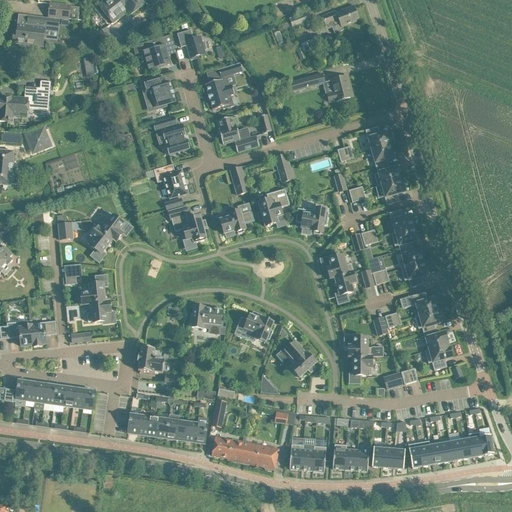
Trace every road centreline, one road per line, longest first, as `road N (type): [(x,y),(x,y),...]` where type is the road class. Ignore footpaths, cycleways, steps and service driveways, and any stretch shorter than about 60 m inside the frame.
road 1 (secondary): [(511,476),(315,497),(0,442)]
road 2 (unclassified): [(511,454),(450,280),(405,116)]
road 3 (residential): [(405,116),(203,172)]
road 4 (residential): [(112,385),(120,348),(3,354),(4,361)]
road 5 (unclassified): [(405,116),(369,0)]
